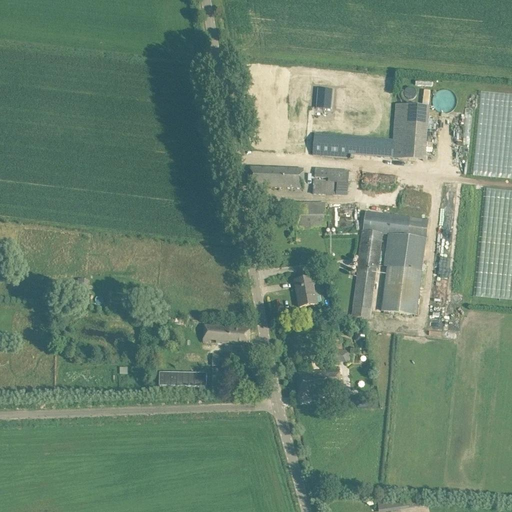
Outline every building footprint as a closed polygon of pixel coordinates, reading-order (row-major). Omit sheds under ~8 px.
[(319,89),(317,109),(330,110),(332,91),(319,89)] [(424,90),(422,104),(430,105),(432,91),(424,90)] [(397,105),(394,141),(392,159),(425,161),(429,108),(397,105)] [(313,155),(313,156),(350,159),(350,156),(352,138),(315,135),(313,155)] [(304,190),(304,170),(250,168),(250,188),(304,190)] [(348,188),(349,172),(349,171),(316,169),(315,178),(329,179),(329,181),(314,181),(314,185),(313,185),(313,186),(314,186),(313,195),(336,196),(337,188),(348,188)] [(459,212),(469,213),(469,211),(473,211),(474,191),(460,190),(459,212)] [(511,191),(486,190),(485,198),(504,199),(504,196),(511,196),(511,191)] [(294,204),(294,231),(326,231),(326,204),(294,204)] [(366,214),(364,231),(383,233),(389,234),(391,234),(427,239),(429,221),(366,214)] [(363,231),(352,317),(370,319),(377,269),(379,269),(379,267),(383,233),(364,231),(363,231)] [(391,265),(385,313),(417,316),(421,288),(424,288),(426,272),(423,271),(427,239),(391,234),(387,265),(391,265)] [(330,292),(334,291),(333,279),(332,279),(332,276),(329,273),(325,274),(325,280),(327,280),(328,284),(330,284),(330,292)] [(317,305),(313,278),(295,281),(296,289),(298,289),(300,298),(298,299),(300,308),(317,305)] [(77,279),(75,292),(85,292),(87,280),(77,279)] [(248,346),(250,332),(250,330),(205,325),(203,343),(210,343),(211,341),(216,342),(216,343),(248,346)] [(167,342),(176,342),(177,335),(168,334),(167,342)] [(364,334),(356,335),(356,342),(365,342),(364,334)] [(342,350),(344,341),(335,339),(333,348),(342,350)] [(350,364),(351,352),(329,349),(328,361),(350,364)] [(229,364),(230,356),(220,355),(220,356),(220,363),(229,364)] [(340,371),(298,373),(300,395),(341,392),(340,371)] [(377,505),(378,511),(385,511),(397,510),(395,501),(377,505)]
